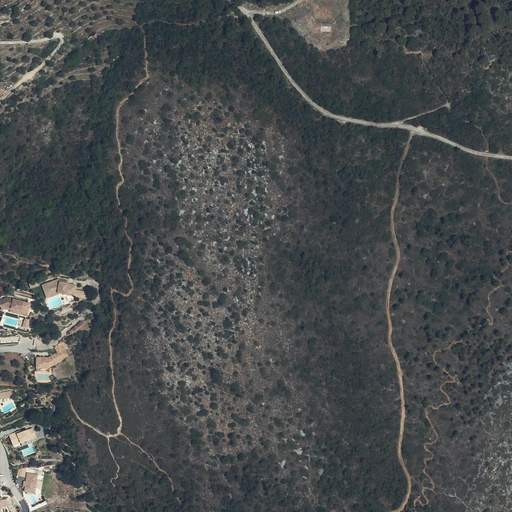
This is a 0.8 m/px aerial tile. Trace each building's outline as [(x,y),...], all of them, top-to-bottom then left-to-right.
[(25,7),(24,5),(13,10),(14,12),(18,11),(19,13),(29,9),(27,6),(25,7)] [(66,281),(67,278),(53,283),(56,292),(66,289),(71,291),(70,293),(81,296),(84,286),(76,284),(66,281)] [(65,292),(66,289),(56,292),(53,283),(50,284),(54,297),(65,293),(65,292)] [(0,302),(0,307),(2,312),(5,310),(7,309),(8,307),(11,308),(10,312),(22,315),(22,316),(27,317),(30,305),(7,300),(0,302)] [(62,352),(58,346),(53,350),(56,355),(58,354),(62,352)] [(61,360),(58,354),(56,355),(48,359),(36,359),(36,369),(47,369),(57,364),(56,363),(61,360)] [(0,398),(12,397),(11,389),(0,390),(0,398)] [(33,428),(28,430),(31,439),(21,443),(22,446),(38,441),(33,428)] [(22,433),(21,431),(9,435),(13,446),(31,439),(28,430),(22,433)] [(39,473),(38,479),(42,479),(42,477),(43,477),(43,470),(27,469),(27,472),(39,473)] [(36,479),(26,477),(25,482),(26,482),(26,487),(25,487),(24,492),(34,494),(36,479)]
